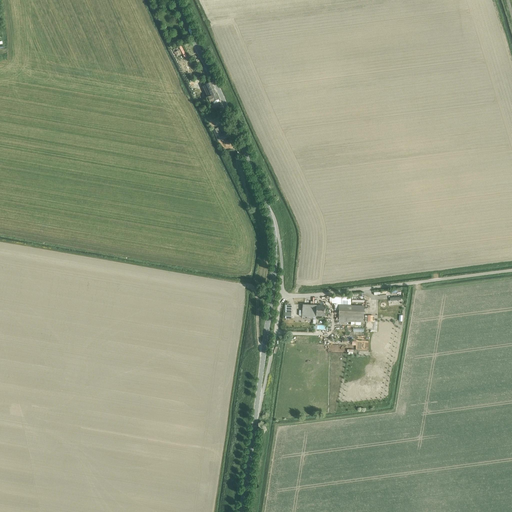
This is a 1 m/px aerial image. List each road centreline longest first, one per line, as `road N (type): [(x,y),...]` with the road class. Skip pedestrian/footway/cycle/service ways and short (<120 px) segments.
road 1 (tertiary): [(267,208),(174,0)]
road 2 (tertiary): [(254,422),(272,282),(267,208)]
road 3 (track): [(368,288),(511,270)]
road 4 (tertiary): [(254,422),(281,296)]
